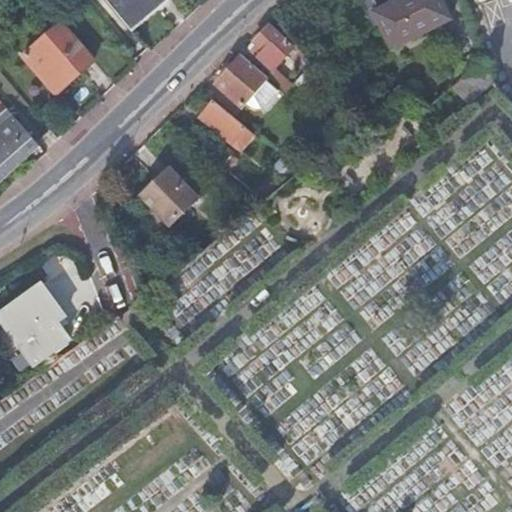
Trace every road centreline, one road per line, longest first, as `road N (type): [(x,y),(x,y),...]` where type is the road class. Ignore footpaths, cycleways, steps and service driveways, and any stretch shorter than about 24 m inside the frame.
road 1 (secondary): [(236,12),(69,174)]
road 2 (unclassified): [(69,174),(132,306)]
